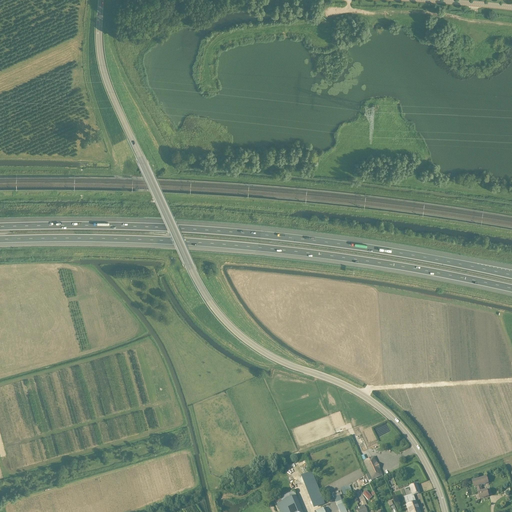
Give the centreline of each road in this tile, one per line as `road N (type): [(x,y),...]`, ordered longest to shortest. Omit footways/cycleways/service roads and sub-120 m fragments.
road 1 (unclassified): [(445,511),(414,444),(383,409),(265,353),(211,305),(106,79),(100,0)]
road 2 (motorway): [(511,275),(326,241),(129,226),(0,227)]
road 3 (motorway): [(0,239),(195,242),(396,265),(511,288)]
